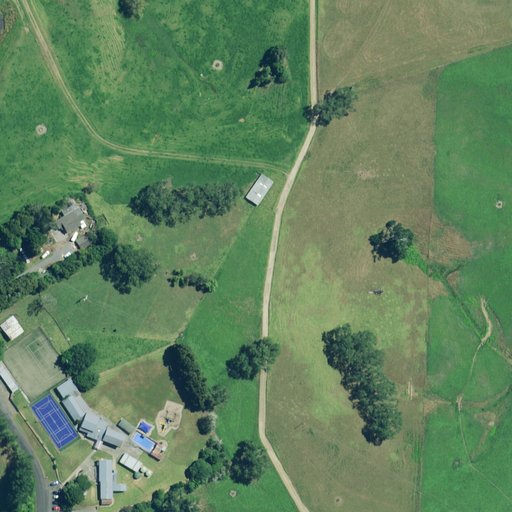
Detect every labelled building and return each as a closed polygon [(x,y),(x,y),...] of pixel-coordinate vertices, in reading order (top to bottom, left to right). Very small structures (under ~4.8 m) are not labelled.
[(272,182),(260,174),(244,197),(256,205),(272,182)] [(86,225),(73,202),(58,210),(62,216),(53,221),(57,229),(61,227),(65,233),(78,226),(80,228),(86,225)] [(90,243),(85,235),(74,241),(79,249),(90,243)] [(243,302),(214,297),(212,304),(218,305),(217,307),(242,312),(243,302)] [(27,335),(16,319),(3,327),(14,344),(27,335)] [(20,391),(4,367),(0,369),(0,378),(12,396),(20,391)] [(81,392),(74,382),(60,392),(66,402),(81,392)] [(90,417),(78,397),(67,404),(80,423),(90,417)] [(112,425),(91,417),(86,431),(93,434),(91,440),(104,445),(112,425)] [(151,426),(142,421),(138,427),(146,433),(151,426)] [(134,428),(127,423),(122,429),(129,434),(134,428)] [(130,440),(113,433),(108,445),(125,452),(130,440)] [(162,456),(157,453),(159,450),(164,453),(167,448),(156,442),(149,454),(159,460),(162,456)] [(144,468),(128,458),(121,467),(137,478),(144,468)] [(114,487),(114,465),(102,465),(103,505),(114,505),(114,496),(128,496),(128,487),(114,487)]
